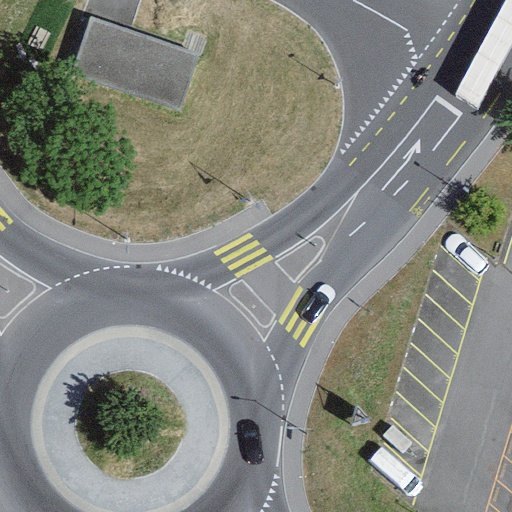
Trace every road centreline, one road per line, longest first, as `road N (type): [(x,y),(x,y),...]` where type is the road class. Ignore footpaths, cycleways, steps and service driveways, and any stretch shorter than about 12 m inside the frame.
road 1 (tertiary): [(262,395),(369,225),(385,182)]
road 2 (tertiary): [(385,182),(168,294)]
road 3 (unknown): [(511,323),(442,511)]
road 4 (secondary): [(109,292),(75,303),(21,352),(2,421)]
road 5 (secondary): [(262,395),(229,331),(168,294)]
road 6 (residential): [(352,0),(472,77)]
road 7 (tertiary): [(385,182),(472,77)]
road 8 (secondary): [(109,292),(0,232)]
